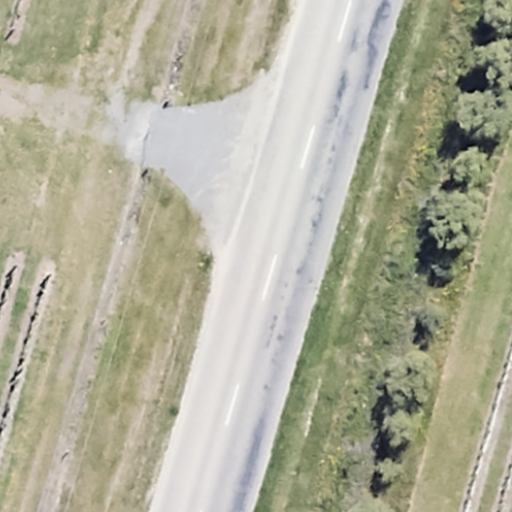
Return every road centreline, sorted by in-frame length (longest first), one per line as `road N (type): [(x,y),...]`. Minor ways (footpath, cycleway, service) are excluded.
road 1 (unclassified): [(197,511),(342,0)]
road 2 (track): [(284,195),(0,113)]
